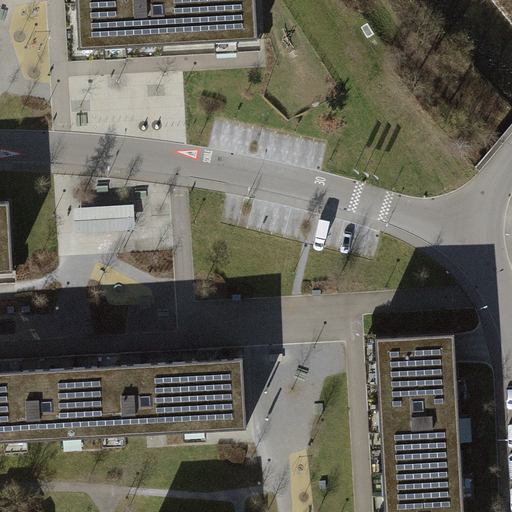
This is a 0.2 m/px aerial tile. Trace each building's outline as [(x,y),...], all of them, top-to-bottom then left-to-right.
[(75,0),(78,50),(257,40),(255,0),(75,0)] [(0,271),(9,271),(5,201),(0,201),(0,271)] [(140,213),(70,217),(72,241),(142,237),(140,213)] [(450,332),(371,336),(377,449),(456,445),(450,332)] [(240,358),(74,366),(75,388),(85,388),(87,413),(96,413),(97,436),(243,429),(240,358)] [(74,366),(0,370),(0,417),(1,418),(2,441),(97,436),(96,413),(87,413),(85,388),(75,388),(74,366)] [(459,511),(456,445),(377,449),(380,511),(459,511)]
